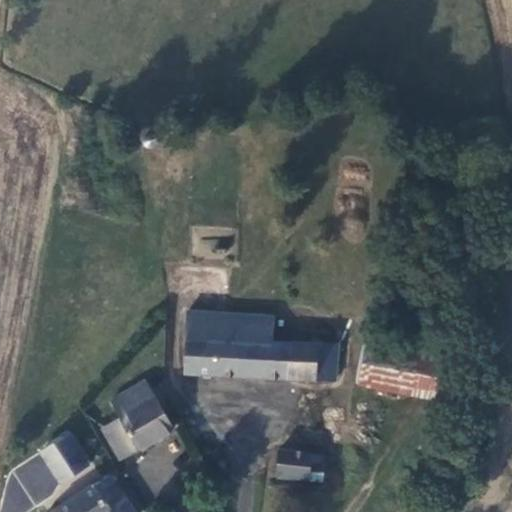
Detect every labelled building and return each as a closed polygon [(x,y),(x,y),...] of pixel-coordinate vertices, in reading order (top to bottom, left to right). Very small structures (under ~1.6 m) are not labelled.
[(160,134),(156,133),(153,133),(149,136),(148,141),(150,145),(158,147),(161,144),(162,139),(160,134)] [(274,317),(188,311),(185,370),(334,381),(337,342),(274,338),(274,317)] [(370,341),(360,381),(453,401),(464,360),(370,341)] [(104,426),(121,456),(172,427),(146,378),(111,398),(121,416),(104,426)] [(172,461),(184,450),(167,433),(131,468),(156,493),(180,469),(172,461)] [(54,482),(82,464),(64,439),(37,458),(54,482)] [(280,449),(276,474),(323,483),(326,467),(310,465),(311,454),(280,449)] [(192,463),(174,482),(184,491),(202,474),(192,463)] [(136,511),(116,481),(113,483),(109,476),(96,486),(94,483),(50,511),(136,511)]
